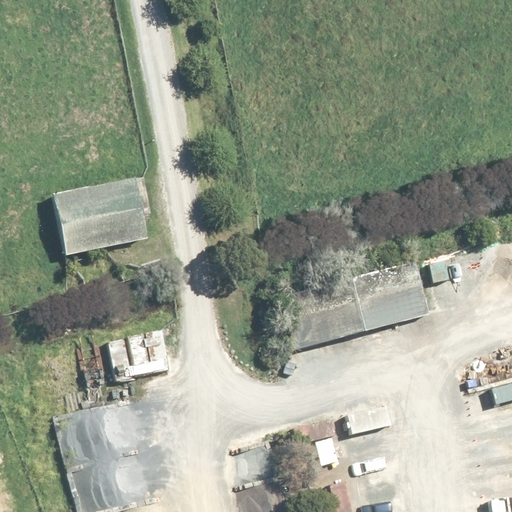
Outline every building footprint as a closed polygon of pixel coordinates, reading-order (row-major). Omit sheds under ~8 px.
[(126,180),(43,197),(56,259),(139,243),(126,180)] [(480,238),(443,253),(459,293),(497,278),(480,238)] [(267,310),(283,363),(422,320),(406,267),(267,310)] [(99,344),(112,389),(171,372),(158,326),(99,344)] [(327,436),(334,434),(331,422),(289,430),(291,443),(308,440),(314,469),(333,466),(327,436)] [(351,511),(346,484),(325,488),(329,511),(351,511)]
